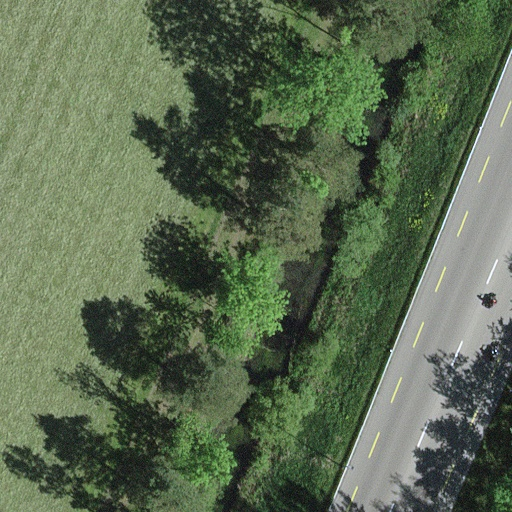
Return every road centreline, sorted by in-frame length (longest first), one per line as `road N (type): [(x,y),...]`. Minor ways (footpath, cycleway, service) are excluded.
road 1 (track): [(323,0),(107,511)]
road 2 (primary): [(511,228),(393,511)]
